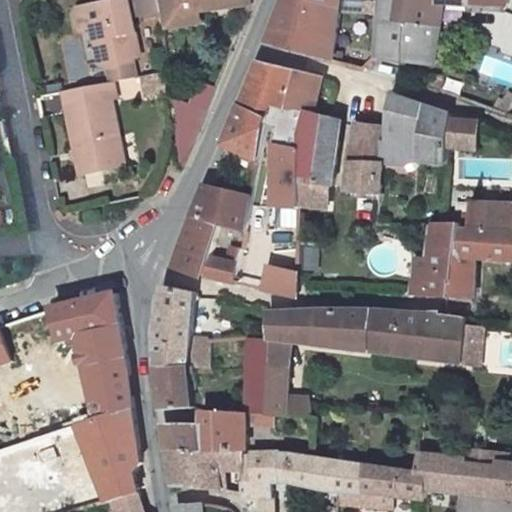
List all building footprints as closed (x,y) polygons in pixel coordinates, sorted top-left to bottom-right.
[(80,0),(71,0),(68,1),(73,25),(85,23),(80,0)] [(123,0),(80,0),(85,23),(93,59),(103,57),(107,79),(120,76),(132,74),(128,51),(134,50),(123,0)] [(136,0),(139,19),(163,14),(160,0),(136,0)] [(160,0),(163,14),(166,31),(199,27),(196,12),(250,4),(249,0),(160,0)] [(310,0),(288,0),(268,46),(333,62),(337,42),(342,12),(310,5),(310,0)] [(310,0),(310,5),(342,12),(342,0),(310,0)] [(398,26),(402,0),(384,0),(383,17),(382,25),(379,54),(379,59),(405,64),(409,65),(411,56),(448,61),(451,42),(440,30),(398,26)] [(402,0),(398,26),(440,30),(444,2),(479,1),(479,5),(509,6),(508,0),(402,0)] [(379,54),(337,42),(333,62),(365,71),(379,59),(379,54)] [(294,71),(261,62),(227,145),(262,159),(265,144),(272,104),(286,108),(294,71)] [(171,66),(143,71),(147,92),(174,87),(171,66)] [(323,78),(294,71),(286,108),(306,114),(312,115),(323,78)] [(107,79),(78,86),(81,101),(73,102),(88,168),(131,158),(117,94),(124,94),(120,76),(107,79)] [(390,94),(363,88),(359,127),(385,130),(386,130),(390,94)] [(212,103),(175,90),(181,125),(187,165),(200,135),(212,103)] [(511,109),(511,97),(510,95),(495,111),(507,116),(511,109)] [(455,116),(394,96),(390,143),(387,141),(383,166),(404,167),(423,163),(450,167),(452,147),(455,122),(455,116)] [(286,108),(272,104),(265,144),(277,145),(276,206),(299,208),(299,181),(300,134),(306,114),(286,108)] [(312,115),(306,114),(300,134),(299,181),(328,186),(332,187),(341,121),(312,115)] [(476,123),(455,122),(452,147),(479,150),(481,125),(476,123)] [(385,130),(359,127),(353,160),(351,193),(381,195),(383,166),(382,160),(385,130)] [(328,186),(299,181),(299,208),(324,211),(328,186)] [(255,196),(210,184),(195,220),(223,226),(249,232),(255,196)] [(78,202),(104,197),(101,185),(75,190),(78,202)] [(453,297),(462,232),(511,234),(511,206),(477,205),(474,217),(444,215),(442,226),(438,225),(438,229),(435,258),(422,260),(418,293),(432,298),(447,297),(453,297)] [(284,226),(299,227),(300,210),(284,210),(284,226)] [(223,226),(195,220),(177,268),(207,276),(212,258),(223,226)] [(511,234),(462,232),(453,297),(475,297),(480,257),(511,259),(511,234)] [(318,266),(322,249),(303,245),(300,263),(318,266)] [(255,265),(245,250),(243,265),(240,280),(256,288),(298,298),(298,277),(255,265)] [(243,265),(212,258),(207,276),(239,285),(240,280),(243,265)] [(197,293),(169,287),(160,331),(160,343),(160,370),(193,368),(214,366),(214,352),(194,353),(197,293)] [(120,295),(55,308),(62,342),(79,337),(95,401),(57,408),(61,434),(81,428),(138,409),(129,352),(120,295)] [(326,311),(271,312),(270,338),(277,338),(277,341),(274,369),(269,416),(315,419),(310,402),(309,398),(288,397),(296,342),(463,364),(469,318),(448,315),(431,316),(410,316),(326,311)] [(486,320),(469,318),(463,364),(481,366),(486,320)] [(277,341),(251,342),(251,369),(274,369),(277,341)] [(193,368),(160,370),(162,389),(164,408),(194,408),(193,368)] [(274,369),(251,369),(253,415),(269,416),(274,369)] [(0,380),(0,453),(34,443),(31,415),(17,418),(4,380),(0,380)] [(138,409),(81,428),(112,503),(117,501),(142,493),(137,473),(147,463),(138,409)] [(248,414),(209,412),(205,426),(205,452),(212,452),(248,450),(248,414)] [(205,426),(166,425),(168,438),(170,451),(205,452),(205,426)] [(459,457),(425,455),(423,473),(430,474),(429,491),(462,493),(468,488),(468,481),(483,482),(484,451),(460,449),(459,457)] [(205,452),(170,451),(174,487),(203,488),(224,492),(221,471),(247,468),(248,450),(212,452),(205,452)] [(509,453),(484,451),(483,482),(498,484),(498,491),(502,496),(511,496),(511,461),(509,461),(509,453)] [(291,454),(253,454),(250,476),(247,476),(246,495),(267,498),(274,499),(275,482),(291,481),(342,492),(354,492),(368,493),(370,466),(291,454)] [(400,470),(370,466),(368,493),(354,492),(353,507),(383,509),(393,510),(394,498),(428,500),(429,491),(430,474),(423,473),(400,470)] [(342,492),(342,507),(353,507),(354,492),(342,492)] [(146,511),(142,493),(117,501),(121,511),(146,511)] [(281,511),(282,501),(268,500),(268,511),(281,511)]
